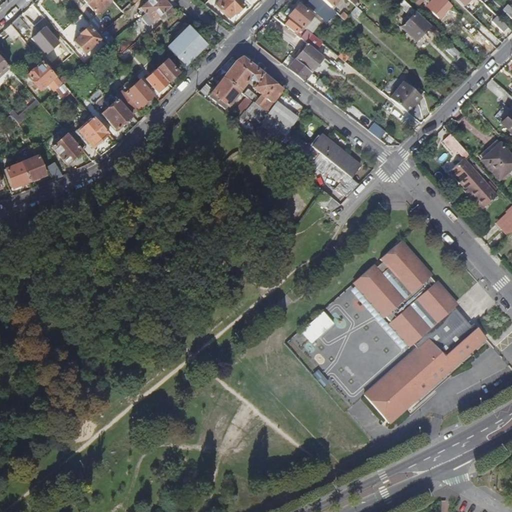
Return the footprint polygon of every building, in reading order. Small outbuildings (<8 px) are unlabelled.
[(84,0),(98,14),(113,0),(112,0),(84,0)] [(159,17),(164,22),(182,8),(170,9),(162,0),(148,0),(138,8),(143,14),(139,18),(146,26),(159,17)] [(219,0),(215,4),(229,18),(234,12),(236,14),(244,6),(237,0),(219,0)] [(328,24),(337,14),(332,9),(321,0),(311,0),(307,5),(328,24)] [(321,0),(332,9),(340,0),(321,0)] [(395,9),(391,15),(395,19),(403,11),(408,5),(404,0),(395,9)] [(439,18),(451,6),(447,2),(444,0),(435,0),(438,2),(431,10),(439,18)] [(362,13),(366,9),(359,3),(357,5),(355,7),(357,8),(362,13)] [(302,28),(304,29),(313,17),(298,5),(288,17),(290,19),(302,28)] [(415,14),(416,12),(408,5),(403,11),(411,19),(402,28),(416,41),(429,28),(415,14)] [(511,19),(511,9),(508,6),(502,11),(511,19)] [(358,18),(362,13),(357,8),(352,13),(358,18)] [(11,25),(21,36),(22,37),(31,30),(20,17),(11,25)] [(504,32),(509,27),(498,17),(493,22),(504,32)] [(284,26),(296,35),(302,28),(290,19),(284,26)] [(11,25),(4,31),(14,42),(21,36),(11,25)] [(96,30),(100,35),(106,30),(102,25),(96,30)] [(186,65),(208,45),(192,26),(169,46),(186,65)] [(86,54),(101,40),(89,27),(80,35),(81,36),(74,42),(86,54)] [(301,40),(307,32),(304,29),(302,28),(296,35),(301,40)] [(318,53),(324,45),(307,32),(301,40),(307,45),(318,53)] [(458,62),(463,56),(451,44),(446,50),(458,62)] [(311,73),(323,57),(318,53),(307,45),(295,60),(311,73)] [(124,61),(120,56),(114,61),(118,66),(124,61)] [(0,57),(0,76),(10,68),(0,57)] [(167,59),(156,68),(168,82),(178,73),(167,59)] [(235,63),(223,79),(240,92),(251,78),(257,84),(253,89),(261,96),(259,98),(248,89),(243,94),(247,98),(253,102),(268,114),(274,106),(273,105),(283,91),(242,59),(235,63)] [(287,69),(304,81),(311,73),(295,60),(287,69)] [(27,76),(40,91),(55,78),(42,64),(27,76)] [(168,82),(156,68),(145,78),(157,92),(168,82)] [(60,79),(64,84),(69,79),(65,75),(60,79)] [(138,108),(154,94),(140,78),(124,93),(138,108)] [(240,92),(223,79),(208,97),(225,110),(240,92)] [(390,99),(408,113),(422,96),(404,82),(390,99)] [(64,84),(57,90),(64,98),(71,91),(64,84)] [(235,114),(241,118),(246,111),(253,102),(247,98),(235,114)] [(116,129),(132,115),(117,99),(101,112),(116,129)] [(253,102),(246,111),(265,125),(272,117),(268,114),(253,102)] [(511,111),(501,124),(511,133),(511,111)] [(285,127),(290,131),(298,121),(286,112),(278,121),(279,122),(280,123),(284,126),(285,127)] [(109,133),(94,117),(79,130),(94,146),(109,133)] [(463,117),(459,122),(479,140),(484,135),(463,117)] [(279,122),(278,121),(274,119),(266,129),(271,133),(279,122)] [(276,137),(284,126),(280,123),(272,133),(276,137)] [(373,124),(368,130),(379,138),(383,132),(373,124)] [(282,142),(290,131),(285,127),(277,138),(282,142)] [(321,155),(312,148),(292,132),(284,142),(313,165),(321,155)] [(83,151),(67,133),(51,146),(67,164),(83,151)] [(327,160),(351,178),(361,166),(322,135),(312,148),(321,155),(322,156),(327,160)] [(463,148),(451,135),(443,142),(455,155),(458,152),(463,148)] [(479,161),(497,143),(494,140),(476,157),(479,161)] [(511,159),(497,143),(479,161),(496,179),(509,168),(511,171),(511,159)] [(463,148),(458,152),(464,160),(469,155),(463,148)] [(268,225),(272,221),(230,188),(227,183),(227,174),(228,168),(231,164),(236,160),(242,157),(248,156),(254,156),(258,158),(297,189),(300,184),(259,152),(252,151),(247,150),(238,151),(231,155),(227,160),(222,168),(221,175),(221,181),(223,187),(226,191),(268,225)] [(319,170),(327,160),(322,156),(314,167),(319,170)] [(20,163),(27,182),(44,175),(37,157),(20,163)] [(179,170),(183,173),(192,162),(188,158),(179,170)] [(498,198),(464,160),(450,172),(484,210),(498,198)] [(45,167),(53,180),(62,176),(54,162),(45,167)] [(11,188),(27,182),(20,163),(4,169),(11,188)] [(344,176),(334,188),(345,197),(351,188),(346,185),(349,180),(344,176)] [(287,222),(303,198),(296,192),(280,218),(287,222)] [(324,210),(333,200),(325,193),(316,203),(324,210)] [(511,221),(503,231),(507,236),(511,231),(511,221)] [(385,255),(438,318),(455,303),(437,281),(435,283),(430,277),(432,276),(416,229),(385,255)] [(416,341),(443,375),(445,374),(468,354),(452,335),(438,318),(385,255),(380,259),(383,262),(377,267),(374,264),(367,271),(423,334),(416,341)] [(426,391),(443,375),(416,341),(423,334),(367,271),(354,282),(384,317),(386,316),(391,322),(390,323),(410,346),(413,344),(417,348),(402,361),(426,391)] [(452,335),(468,354),(486,338),(474,324),(471,326),(464,332),(448,313),(455,307),(457,305),(455,303),(438,318),(452,335)] [(464,332),(471,326),(455,307),(448,313),(464,332)] [(322,312),(299,332),(311,344),(333,324),(322,312)] [(420,396),(426,391),(402,361),(395,368),(420,396)] [(406,408),(420,396),(395,368),(381,380),(406,408)] [(317,370),(312,375),(322,386),(327,382),(317,370)] [(399,414),(406,408),(381,380),(373,387),(397,416),(399,414)] [(389,423),(397,416),(373,387),(364,395),(389,423)]
